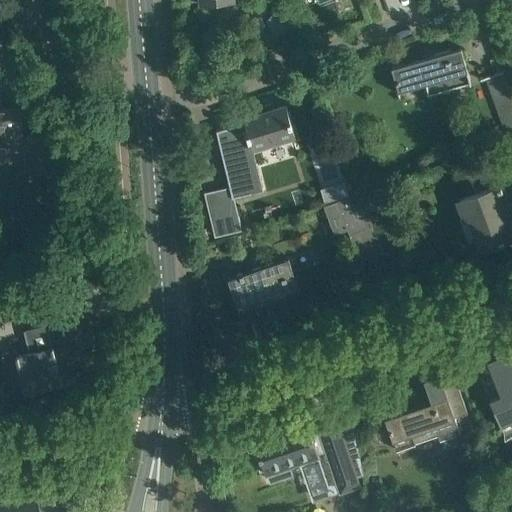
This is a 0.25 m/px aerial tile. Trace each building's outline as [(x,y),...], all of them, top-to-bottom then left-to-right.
[(391,67),(397,88),(418,82),(423,96),(471,83),(461,47),(391,67)] [(511,97),(502,70),(487,76),(492,89),(490,90),(493,100),(496,99),(501,114),(511,109),(511,97)] [(233,125),(216,130),(230,185),(232,196),(234,196),(257,190),(252,171),(245,145),(252,143),(253,145),(295,132),(292,122),(286,105),(272,109),(271,103),(233,114),(236,124),(233,125)] [(0,145),(4,145),(5,149),(24,148),(25,169),(45,168),(43,134),(23,135),(21,106),(0,107),(0,145)] [(496,187),(457,201),(463,218),(470,215),(481,247),(498,241),(499,242),(504,240),(503,239),(511,235),(511,231),(506,214),(502,204),(511,200),(511,179),(495,185),(496,187)] [(344,181),(335,184),(339,197),(348,194),(344,181)] [(359,260),(383,251),(360,190),(336,199),(359,260)] [(239,216),(211,222),(215,236),(242,229),(239,216)] [(299,287),(289,256),(228,277),(233,292),(240,290),(249,317),(272,308),(271,305),(298,296),(295,288),(299,287)] [(75,363),(76,357),(85,358),(85,357),(84,356),(92,289),(93,290),(93,288),(64,285),(60,313),(69,314),(66,342),(54,345),(48,323),(27,328),(32,349),(17,353),(17,349),(2,353),(10,390),(24,386),(24,391),(26,390),(25,386),(59,378),(60,382),(62,382),(60,375),(66,372),(71,368),(75,363)] [(511,353),(487,363),(500,393),(489,397),(500,424),(511,418),(511,353)] [(467,412),(456,380),(443,384),(440,373),(423,379),(431,401),(385,417),(396,449),(416,442),(415,441),(437,434),(439,439),(460,432),(454,417),(467,412)] [(255,453),(260,470),(264,468),(265,470),(267,470),(270,480),(291,473),(288,463),(317,453),(331,494),(358,484),(336,419),(318,425),(318,426),(310,429),(306,418),(254,436),(259,452),(255,453)] [(75,511),(78,503),(55,496),(53,504),(48,503),(42,502),(37,504),(34,488),(10,494),(9,490),(0,492),(0,511),(75,511)]
